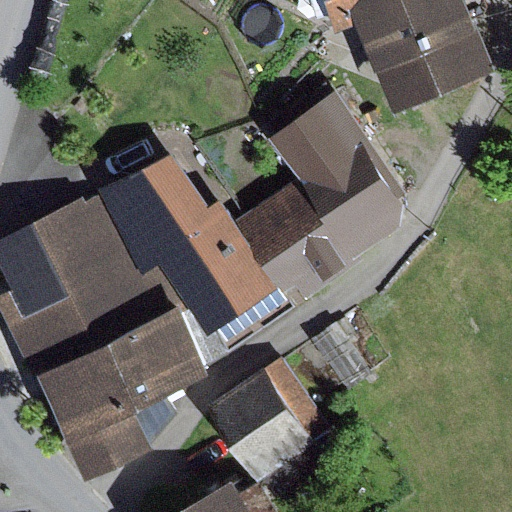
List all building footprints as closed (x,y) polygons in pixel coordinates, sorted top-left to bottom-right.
[(508,61),(481,0),(345,0),(352,17),(372,12),(408,98),(508,61)] [(330,79),(268,124),(307,175),(363,248),(408,220),(413,193),(399,161),(384,146),(388,142),(343,84),(339,87),(330,79)] [(107,181),(109,186),(152,267),(172,254),(201,296),(220,324),(288,277),(244,214),(228,191),(219,197),(180,143),(143,166),(141,163),(107,181)] [(307,175),(244,214),(288,277),(294,285),(307,275),(316,287),(367,254),(363,248),(307,175)] [(55,364),(102,464),(169,434),(149,396),(223,360),(196,299),(201,296),(172,254),(152,267),(109,186),(91,197),(89,192),(0,236),(0,239),(22,278),(2,287),(45,368),(55,364)] [(270,362),(216,398),(268,473),(270,472),(282,491),(333,454),(270,362)] [(287,511),(266,475),(250,484),(243,471),(166,511),(287,511)]
